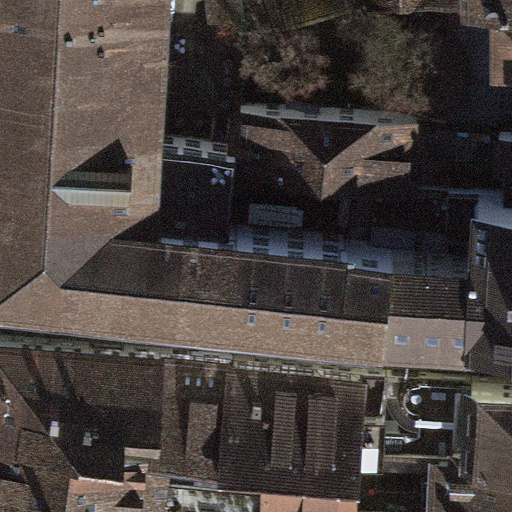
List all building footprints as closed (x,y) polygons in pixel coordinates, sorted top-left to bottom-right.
[(0,0),(0,284),(386,325),(391,243),(373,241),(348,237),(349,234),(229,222),(152,213),(157,133),(163,0),(0,0)] [(242,0),(213,0),(215,17),(244,13),(242,0)] [(242,0),(244,13),(245,24),(292,21),(319,14),(314,0),(242,0)] [(314,0),(319,14),(319,16),(369,1),(368,0),(314,0)] [(511,0),(452,0),(453,118),(501,122),(511,122),(511,0)] [(437,151),(498,155),(501,122),(453,118),(418,114),(242,100),(237,143),(235,160),(288,165),(287,169),(356,182),(411,182),(416,139),(437,140),(437,151)] [(511,122),(501,122),(498,155),(511,155),(511,122)] [(152,213),(229,222),(235,160),(237,143),(157,133),(152,213)] [(391,243),(478,252),(479,188),(449,187),(448,229),(375,223),(373,241),(391,243)] [(511,331),(511,188),(479,188),(478,252),(474,330),(511,331)] [(391,243),(386,325),(474,330),(478,252),(391,243)] [(0,425),(49,430),(60,338),(0,334),(0,425)] [(49,430),(155,443),(166,347),(60,338),(49,430)] [(155,443),(224,448),(234,354),(196,350),(166,347),(155,443)] [(391,370),(234,354),(224,448),(257,452),(255,508),(260,509),(324,511),(355,511),(361,448),(394,449),(394,425),(385,425),(391,370)] [(442,452),(511,454),(511,376),(419,371),(418,450),(442,452)] [(213,505),(222,505),(224,483),(151,476),(155,443),(49,430),(0,425),(0,482),(177,502),(213,505)] [(437,511),(511,511),(511,454),(442,452),(437,511)] [(0,511),(259,511),(260,509),(255,508),(222,505),(213,505),(213,511),(175,511),(177,502),(0,482),(0,511)]
